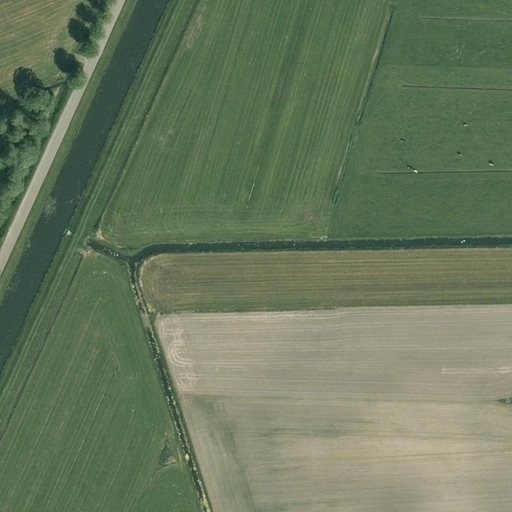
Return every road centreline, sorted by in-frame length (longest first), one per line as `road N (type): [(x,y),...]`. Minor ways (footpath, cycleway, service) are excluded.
road 1 (track): [(0,409),(182,0)]
road 2 (tertiary): [(0,263),(117,0)]
